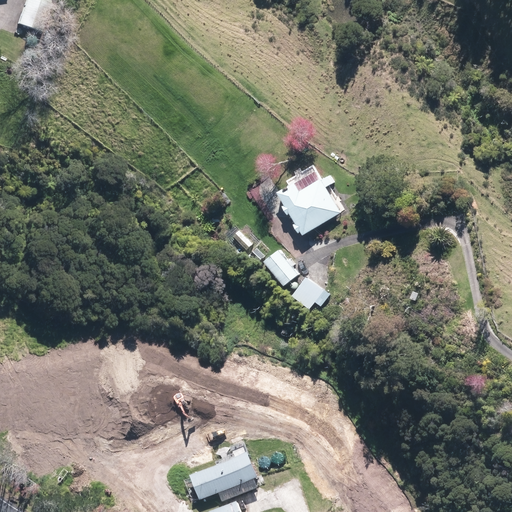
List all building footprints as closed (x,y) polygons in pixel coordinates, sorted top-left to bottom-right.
[(54,0),(27,0),(20,21),(45,30),(55,0),(54,0)] [(247,193),(251,199),(255,196),(266,212),(273,207),(268,199),(279,192),(267,176),(249,188),(251,190),(247,193)] [(348,210),(329,176),(308,188),(303,180),(286,190),(311,233),(348,210)] [(254,244),(240,230),(233,237),(247,251),(254,244)] [(266,256),(258,248),(249,257),(257,265),(266,256)] [(291,283),(305,272),(286,248),(272,258),(291,283)] [(321,288),(308,277),(291,298),(305,309),(321,288)] [(267,478),(257,453),(197,475),(206,500),(267,478)] [(246,511),(242,502),(215,511),(246,511)]
